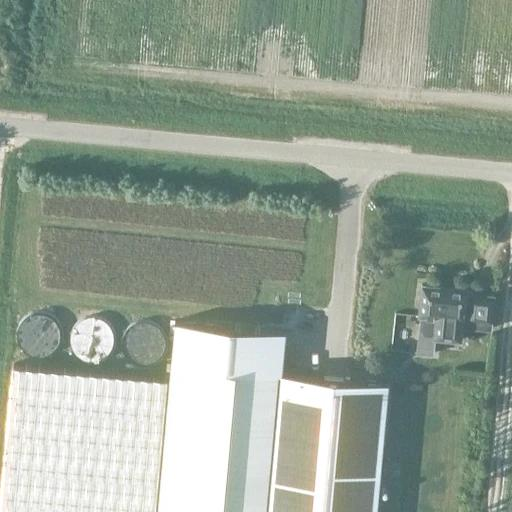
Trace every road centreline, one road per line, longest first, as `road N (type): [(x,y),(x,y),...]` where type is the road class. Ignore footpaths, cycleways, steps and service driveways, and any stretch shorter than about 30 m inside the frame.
road 1 (unclassified): [(0,125),(511,174)]
road 2 (track): [(489,511),(511,256)]
